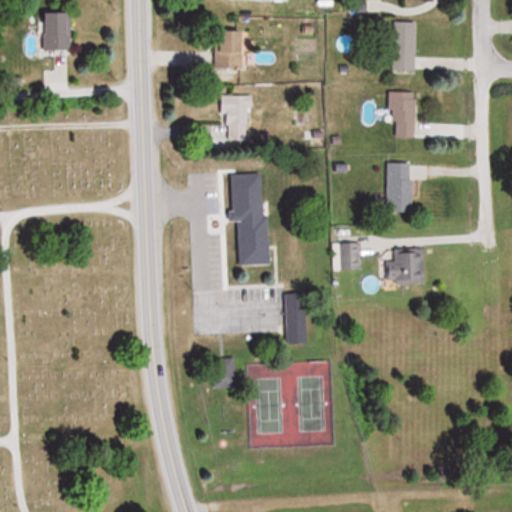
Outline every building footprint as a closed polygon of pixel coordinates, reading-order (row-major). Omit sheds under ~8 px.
[(74,13),(48,13),(48,50),(74,50),(74,13)] [(419,22),(396,22),(396,71),(419,71),(419,22)] [(248,69),(248,31),(218,31),(218,69),(248,69)] [(419,92),(394,92),(394,137),(419,137),(419,92)] [(251,111),(233,111),(233,140),(251,140),(251,111)] [(391,211),(416,211),(416,163),(391,163),(391,211)] [(275,264),(273,216),(240,216),(241,265),(275,264)] [(343,244),(343,269),(359,269),(359,244),(343,244)] [(429,283),(429,248),(396,248),(396,260),(389,260),(389,283),(429,283)]
